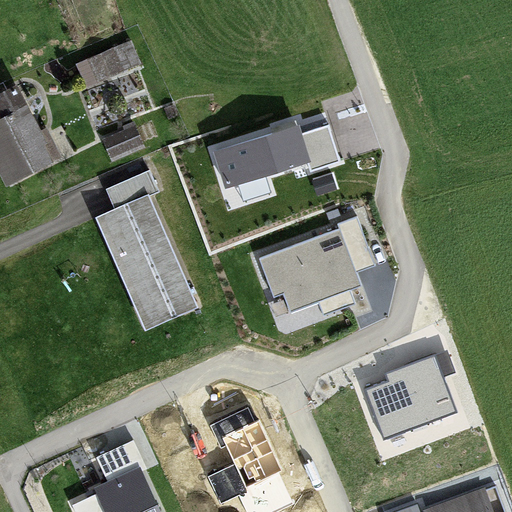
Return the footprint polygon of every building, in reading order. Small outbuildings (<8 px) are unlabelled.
[(76,64),(86,88),(140,66),(130,41),(76,64)] [(24,111),(0,122),(0,169),(7,183),(49,161),(24,111)] [(297,129),(216,153),(226,186),(307,161),(297,129)] [(193,306),(146,199),(98,219),(145,327),(193,306)] [(357,284),(337,232),(262,260),(275,294),(285,290),(292,309),(357,284)] [(452,411),(433,359),(389,376),(392,383),(368,392),(384,436),(452,411)] [(258,418),(221,436),(245,487),(283,469),(258,418)] [(93,487),(104,511),(160,511),(139,466),(93,487)] [(490,511),(483,491),(426,511),(490,511)]
